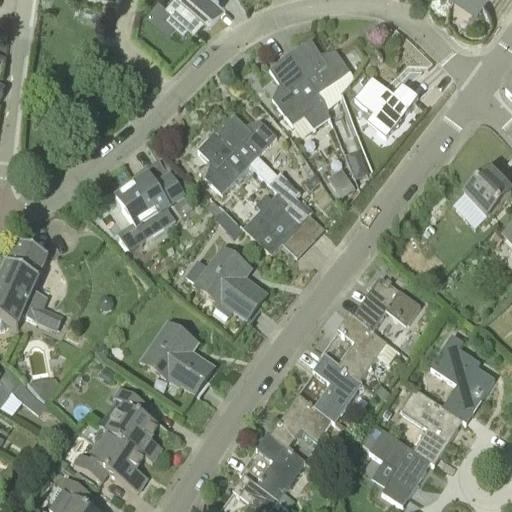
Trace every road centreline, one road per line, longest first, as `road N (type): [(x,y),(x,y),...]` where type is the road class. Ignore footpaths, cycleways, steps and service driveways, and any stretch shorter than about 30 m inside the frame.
road 1 (residential): [(479,91),(414,23),(391,10),(308,7),(223,46),(97,166),(45,202),(1,216)]
road 2 (residential): [(173,511),(247,396),(479,91)]
road 3 (residential): [(1,216),(28,0)]
road 4 (residential): [(494,450),(468,456),(460,486),(483,505),(511,490)]
